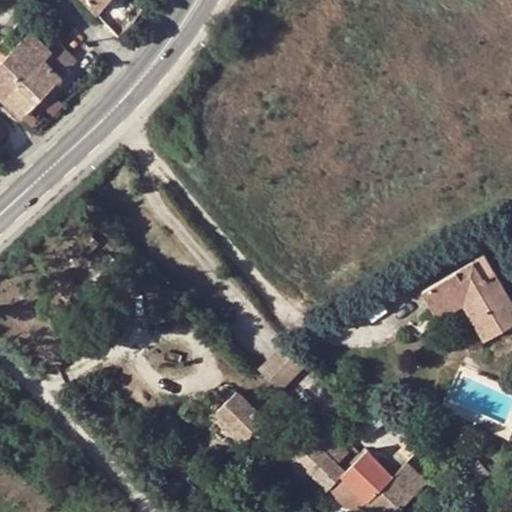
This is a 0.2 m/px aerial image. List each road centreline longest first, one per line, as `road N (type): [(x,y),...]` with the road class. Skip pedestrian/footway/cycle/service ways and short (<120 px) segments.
road 1 (secondary): [(196,0),(119,103),(0,212)]
road 2 (track): [(0,352),(158,511)]
road 3 (unknown): [(146,115),(264,295)]
